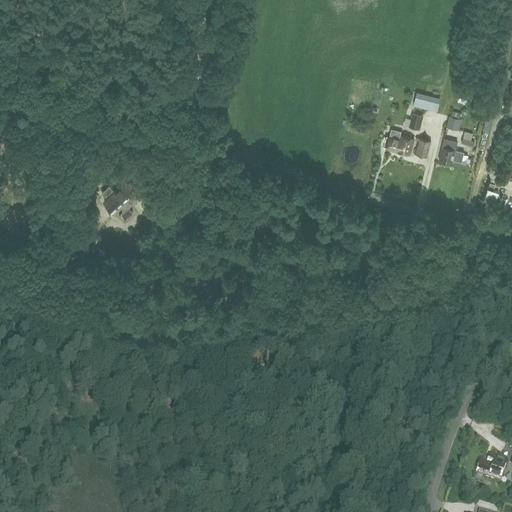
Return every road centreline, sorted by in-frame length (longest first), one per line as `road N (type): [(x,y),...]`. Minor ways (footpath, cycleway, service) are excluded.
road 1 (track): [(334,511),(422,213)]
road 2 (residential): [(511,240),(226,150)]
road 3 (residential): [(424,511),(459,409),(488,365),(511,348)]
